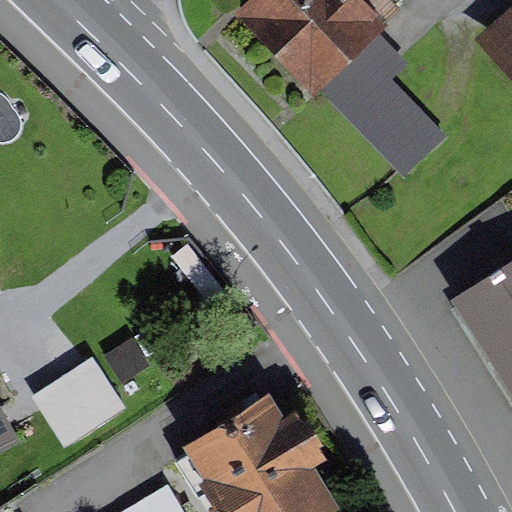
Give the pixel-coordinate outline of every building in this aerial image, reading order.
[(247,0),(236,12),(313,93),(409,0),(247,0)] [(511,6),(478,38),(511,76),(511,6)] [(415,64),(385,34),(329,91),(419,181),(465,143),(431,108),(420,118),(391,88),(415,64)] [(511,258),(453,297),(511,390),(511,258)] [(63,443),(128,407),(99,354),(34,389),(63,443)] [(268,393),(185,444),(226,511),(336,511),(339,511),(268,393)] [(0,453),(21,442),(0,402),(0,453)] [(190,511),(170,480),(118,511),(190,511)]
